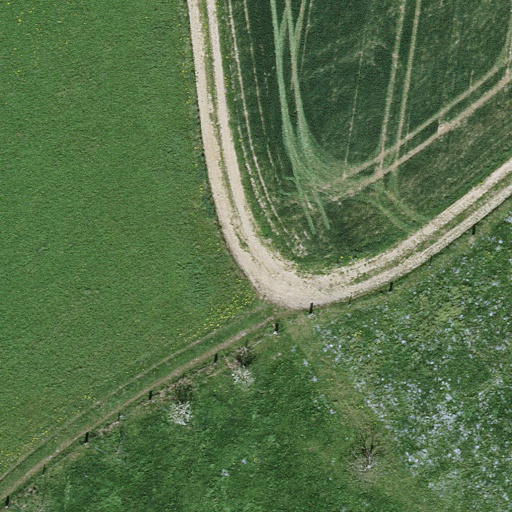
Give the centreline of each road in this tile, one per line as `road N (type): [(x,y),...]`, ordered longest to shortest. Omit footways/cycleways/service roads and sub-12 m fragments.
road 1 (track): [(303,300),(53,443),(0,488)]
road 2 (track): [(200,0),(234,203),(269,268),(303,300)]
road 3 (track): [(303,300),(422,243),(511,172)]
